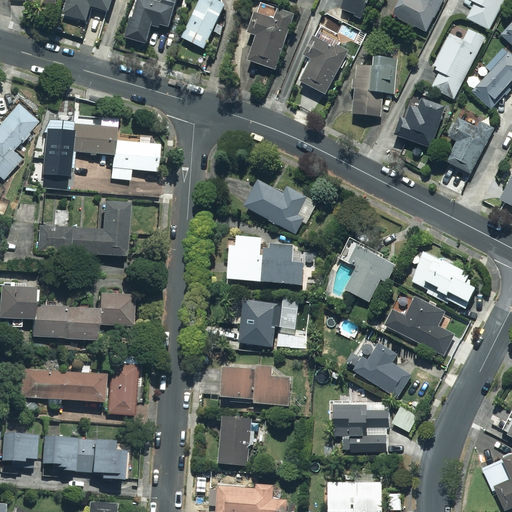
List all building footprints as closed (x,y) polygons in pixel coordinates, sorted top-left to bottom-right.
[(12,0),(12,2),(28,2),(28,0),(31,0),(31,8),(58,8),(58,0),(12,0)] [(114,0),(66,0),(62,17),(89,25),(93,11),(110,16),(114,0)] [(163,0),(163,2),(156,0),(138,0),(133,19),(130,19),(124,39),(147,46),(152,29),(160,31),(161,28),(172,30),(180,0),(163,0)] [(209,41),(226,8),(223,0),(201,0),(182,38),(205,50),(207,45),(209,46),(211,42),(209,41)] [(344,0),(341,12),(362,19),(366,7),(368,7),(370,0),(344,0)] [(427,34),(445,0),(421,0),(420,0),(401,0),(393,16),(427,34)] [(491,32),(506,0),(468,0),(476,4),(468,20),(491,32)] [(277,71),(295,16),(278,10),(275,20),(255,13),(249,33),(258,36),(250,62),(277,71)] [(511,21),(499,35),(511,47),(511,21)] [(454,102),(486,37),(470,29),(464,41),(449,34),(432,69),(440,72),(431,91),(454,102)] [(315,39),(313,38),(305,58),(310,60),(299,83),(330,97),(350,52),(340,47),(342,44),(318,34),(315,39)] [(511,55),(509,53),(508,54),(504,50),(487,68),(491,72),(472,93),(492,111),(500,103),(498,101),(511,86),(511,55)] [(357,67),(356,81),(353,81),(353,91),(356,92),(355,117),(382,119),(383,96),(397,96),(398,59),(374,58),(374,68),(357,67)] [(58,112),(62,95),(51,92),(47,109),(58,112)] [(431,150),(446,107),(421,99),(418,110),(410,107),(406,121),(402,120),(396,138),(431,150)] [(37,124),(16,106),(0,124),(0,177),(4,181),(22,159),(14,152),(37,124)] [(116,121),(78,118),(75,155),(112,158),(110,179),(131,181),(131,173),(156,174),(158,146),(153,146),(153,137),(143,136),(143,144),(140,143),(140,140),(136,140),(136,138),(129,138),(129,142),(114,141),(116,121)] [(471,176),(494,129),(480,121),(477,128),(459,119),(450,138),(459,142),(448,164),(471,176)] [(49,121),(48,130),(45,130),(41,176),(43,177),(42,188),(66,190),(67,179),(70,179),(74,132),(68,132),(69,123),(49,121)] [(284,194),(259,181),(244,209),(296,237),(303,225),(307,227),(320,203),(288,186),(284,194)] [(126,258),(128,205),(103,204),(102,230),(68,229),(55,228),(39,227),(38,254),(126,258)] [(236,247),(231,247),(228,281),(303,287),(305,263),(294,262),(295,247),(271,246),(270,250),(265,250),(265,240),(237,238),(236,247)] [(396,267),(383,261),(386,256),(365,246),(350,238),(339,261),(356,269),(344,292),(371,305),(382,282),(388,285),(396,267)] [(455,268),(457,264),(444,257),(441,261),(424,252),(409,280),(429,291),(427,294),(449,305),(450,302),(467,311),(478,291),(466,285),(470,276),(455,268)] [(0,319),(32,321),(31,338),(97,343),(98,328),(129,330),(132,297),(99,295),(98,310),(36,306),(36,290),(0,287),(0,319)] [(393,310),(384,327),(445,357),(456,335),(440,327),(447,313),(416,298),(406,317),(393,310)] [(274,349),(280,305),(245,301),(239,345),(274,349)] [(363,358),(354,372),(399,400),(413,377),(394,365),(398,357),(379,346),(369,362),(363,358)] [(116,353),(116,364),(136,366),(137,354),(116,353)] [(125,367),(108,366),(106,416),(135,417),(137,373),(125,372),(125,367)] [(223,369),(221,403),(290,407),(292,378),(273,377),(273,367),(257,366),(256,371),(223,369)] [(105,377),(24,372),(23,400),(103,405),(105,377)] [(390,422),(389,422),(390,404),(334,402),(332,439),(340,440),(340,452),(389,454),(390,422)] [(420,416),(402,407),(392,425),(410,434),(420,416)] [(219,466),(250,468),(252,433),(259,434),(260,424),(253,424),(253,418),(223,416),(219,466)] [(8,436),(8,435),(3,434),(2,442),(5,442),(4,464),(23,465),(23,462),(34,462),(35,438),(8,436)] [(55,467),(55,473),(102,476),(102,478),(113,478),(115,454),(107,453),(108,443),(44,440),(42,466),(55,467)] [(511,456),(483,470),(494,493),(496,491),(505,511),(506,511),(511,509),(511,456)] [(382,511),(383,485),(329,484),(328,511),(382,511)] [(220,488),(217,511),(288,511),(290,500),(274,499),(275,486),(257,485),(257,491),(220,488)] [(402,495),(390,494),(389,511),(402,511),(402,495)] [(5,511),(6,504),(0,503),(0,511),(119,511),(119,503),(88,502),(88,511),(5,511)]
